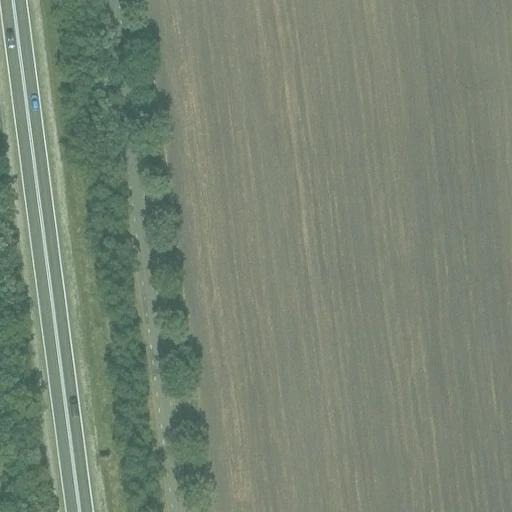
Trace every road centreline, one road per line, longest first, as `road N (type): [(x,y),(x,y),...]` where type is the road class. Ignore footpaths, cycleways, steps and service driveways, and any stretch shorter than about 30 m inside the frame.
road 1 (unclassified): [(179,511),(112,0)]
road 2 (trunk): [(78,511),(11,0)]
